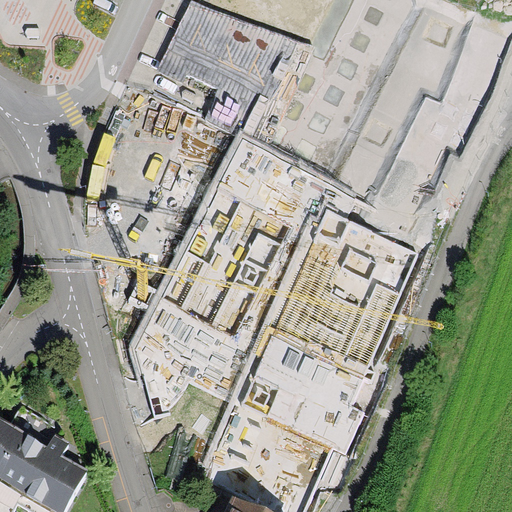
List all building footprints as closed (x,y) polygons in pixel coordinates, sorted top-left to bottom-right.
[(137,361),(240,407),(315,437),(347,358),(280,331),(261,353),(235,343),(393,0),(304,0),(214,194),(238,205),(208,270),(184,259),(171,289),(141,354),(137,361)] [(308,0),(191,0),(155,75),(180,86),(177,93),(169,109),(239,143),(308,0)] [(500,38),(391,0),(375,0),(356,56),(478,99),(500,38)] [(438,145),(322,88),(293,146),(410,203),(438,145)] [(160,115),(157,122),(205,146),(213,130),(164,106),(160,115)] [(107,195),(107,212),(108,217),(112,230),(121,239),(133,245),(148,246),(153,245),(161,242),(175,233),(187,219),(199,197),(203,176),(200,152),(192,139),(170,128),(161,129),(147,134),(132,144),(117,163),(107,190),(107,195)] [(428,259),(325,215),(241,409),(279,425),(345,453),(368,400),(317,379),(355,288),(406,310),(428,259)] [(94,300),(103,337),(103,339),(118,348),(102,298),(94,300)] [(305,511),(333,448),(242,410),(210,485),(274,511),(305,511)] [(26,451),(0,436),(0,493),(33,511),(70,511),(87,483),(64,471),(79,443),(42,422),(26,451)]
